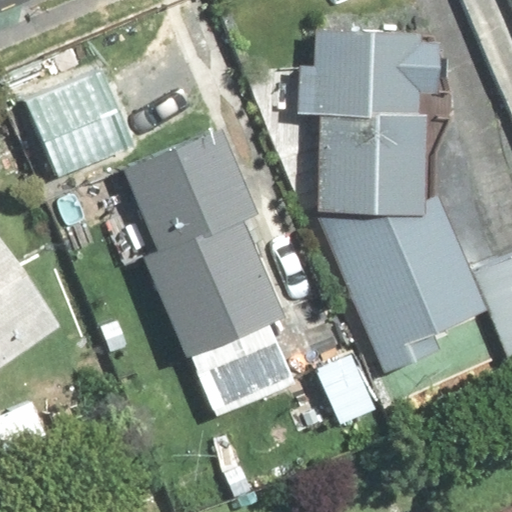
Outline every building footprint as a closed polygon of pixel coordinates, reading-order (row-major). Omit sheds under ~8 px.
[(474,338),(417,204),(421,43),(312,40),(307,244),(366,383),(474,338)] [(122,269),(164,366),(265,323),(229,240),(254,230),(212,136),(105,182),(140,261),(122,269)] [(0,369),(54,328),(0,256),(0,369)] [(511,256),(462,276),(499,369),(511,363),(511,256)] [(35,395),(0,412),(0,438),(8,454),(53,431),(35,395)]
